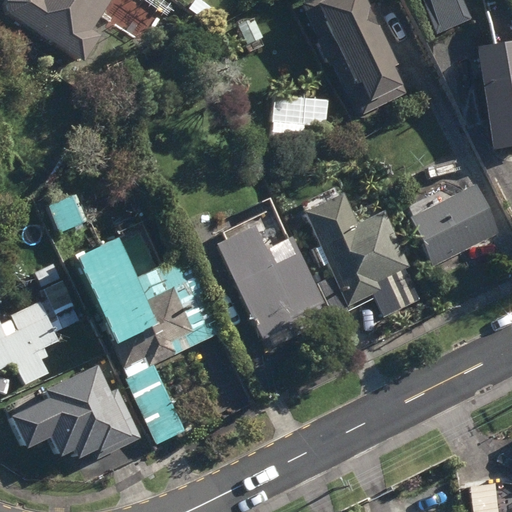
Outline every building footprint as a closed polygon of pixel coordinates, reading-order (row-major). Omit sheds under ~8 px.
[(3,0),(0,6),(2,18),(77,65),(93,40),(85,35),(107,0),(3,0)] [(372,30),(357,0),(311,0),(296,8),(325,70),(329,67),(345,101),(350,99),(358,115),(400,95),(388,71),(392,69),(388,61),(373,30),(372,30)] [(185,12),(197,21),(204,11),(192,2),(185,12)] [(256,39),(247,22),(233,29),(241,46),(256,39)] [(511,44),(471,51),(489,152),(511,147),(511,44)] [(95,136),(103,154),(123,145),(115,127),(95,136)] [(405,222),(429,269),(495,236),(471,189),(405,222)] [(373,217),(368,206),(345,217),(337,200),(337,199),(333,201),(302,215),(300,216),(301,219),(315,248),(307,251),(320,277),(325,275),(327,277),(316,282),(329,310),(342,304),(343,308),(373,295),(379,309),(412,293),(402,271),(405,269),(379,214),(373,217)] [(45,210),(56,235),(79,225),(68,200),(45,210)] [(204,211),(210,225),(232,215),(226,201),(204,211)] [(210,248),(258,345),(290,329),(287,323),(319,307),(293,256),(268,268),(249,229),(210,248)] [(181,433),(149,369),(221,333),(193,280),(188,267),(175,274),(171,264),(132,283),(122,264),(116,267),(107,249),(105,246),(67,266),(111,355),(124,380),(120,381),(153,447),(181,433)] [(0,370),(9,366),(20,389),(44,378),(33,354),(53,345),(36,306),(7,320),(9,323),(0,326),(0,370)] [(51,317),(59,331),(75,322),(68,308),(51,317)] [(40,403),(2,420),(18,454),(42,444),(51,463),(65,456),(70,465),(90,456),(92,461),(139,440),(116,390),(102,397),(90,371),(37,395),(40,403)]
